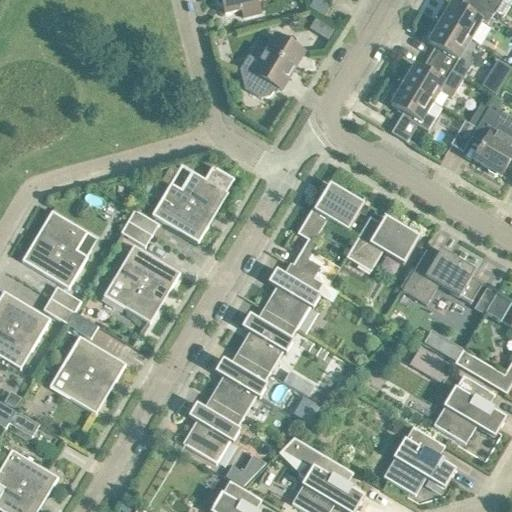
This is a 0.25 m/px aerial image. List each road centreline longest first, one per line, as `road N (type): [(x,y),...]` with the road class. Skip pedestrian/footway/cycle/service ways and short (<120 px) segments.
road 1 (residential): [(83,511),(282,173)]
road 2 (residential): [(216,131),(36,184),(0,236)]
road 3 (residential): [(511,241),(329,128)]
road 4 (residential): [(329,128),(330,97),(390,0)]
road 5 (residential): [(179,0),(216,131)]
